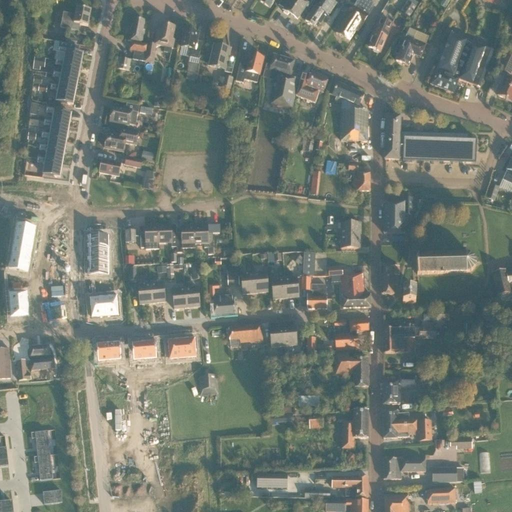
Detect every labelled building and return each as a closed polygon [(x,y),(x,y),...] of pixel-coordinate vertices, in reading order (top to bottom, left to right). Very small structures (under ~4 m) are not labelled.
[(260,0),(259,2),(269,9),(275,0),(260,0)] [(281,0),(277,6),(283,9),(281,12),(297,22),(308,5),(309,7),(313,0),(281,0)] [(319,9),(324,0),(314,0),(306,13),(308,14),(304,22),(317,30),(327,14),(319,9)] [(335,34),(349,43),(356,31),(357,32),(362,25),(374,6),(364,0),(357,0),(353,7),(352,7),(347,16),(344,14),(336,27),(338,29),(335,34)] [(399,14),(408,19),(417,4),(411,0),(408,0),(407,3),(407,2),(399,14)] [(75,16),(63,14),(60,29),(68,30),(78,32),(80,26),(87,27),(90,11),(77,9),(75,16)] [(137,62),(144,64),(147,45),(141,43),(144,31),(143,31),(144,23),(133,20),(131,31),(129,31),(127,42),(132,43),(130,52),(134,53),(132,60),(137,61),(137,62)] [(392,26),(381,21),(376,34),(373,33),(370,40),(371,41),(367,49),(374,51),(373,53),(378,55),(378,53),(380,54),(392,26)] [(147,45),(144,64),(153,65),(156,47),(173,50),(174,42),(173,41),(175,29),(161,25),(159,32),(156,32),(154,46),(147,45)] [(196,44),(198,34),(185,32),(181,49),(189,50),(187,58),(190,58),(195,59),(199,60),(202,45),(197,44),(196,44)] [(395,62),(408,68),(413,56),(420,59),(426,45),(403,35),(395,55),(398,56),(395,62)] [(489,50),(481,46),(450,35),(436,73),(435,72),(430,87),(453,95),(458,81),(479,89),(493,51),(489,50)] [(65,44),(76,46),(77,40),(66,38),(65,44)] [(57,53),(56,61),(64,62),(63,65),(80,68),(83,55),(77,54),(78,47),(59,43),(57,53)] [(231,75),(235,59),(228,58),(230,51),(213,47),(209,67),(224,70),(224,73),(231,75)] [(511,73),(511,57),(504,54),(496,71),(510,77),(511,73)] [(263,59),(250,56),(247,69),(239,67),(235,83),(243,85),(244,81),(256,84),(263,59)] [(268,106),(292,110),(298,80),(291,78),(292,74),(291,73),(294,63),(273,56),(270,66),(267,66),(263,79),(274,82),(268,106)] [(44,69),(45,60),(34,59),(33,70),(40,71),(40,68),(44,69)] [(131,61),(119,59),(117,70),(128,72),(131,61)] [(56,61),(55,65),(63,67),(62,75),(61,77),(62,77),(78,80),(80,68),(63,65),(64,62),(56,61)] [(328,79),(311,72),(310,75),(302,73),(296,94),(301,95),(300,100),(314,105),(319,93),(322,94),(328,79)] [(53,73),(53,78),(61,79),(59,87),(59,90),(75,93),(78,80),(62,77),(61,77),(62,75),(53,73)] [(217,87),(230,91),(233,79),(225,76),(220,78),(217,87)] [(498,97),(511,103),(511,100),(511,79),(507,77),(498,97)] [(168,93),(170,80),(163,79),(161,92),(168,93)] [(364,144),(366,144),(366,142),(367,112),(361,109),(359,108),(364,96),(338,84),(332,97),(336,99),(335,101),(341,104),(341,112),(341,142),(341,144),(364,144)] [(51,86),(50,90),(58,92),(56,103),(73,106),(75,93),(59,90),(59,87),(51,86)] [(125,111),(112,109),(109,122),(129,126),(130,117),(137,119),(139,107),(126,104),(125,111)] [(46,109),(46,114),(54,115),(52,123),(52,125),(69,128),(71,115),(56,112),(56,111),(46,109)] [(229,119),(236,121),(239,112),(231,110),(229,119)] [(386,117),(384,161),(398,162),(398,160),(402,160),(402,162),(471,164),(471,159),(476,160),(476,142),(466,142),(467,137),(399,134),(400,118),(386,117)] [(44,121),(43,126),(52,127),(50,135),(50,138),(66,141),(69,128),(52,125),(52,123),(44,121)] [(125,145),(136,147),(138,134),(121,131),(120,138),(107,135),(104,149),(123,153),(125,145)] [(42,134),(41,138),(49,140),(48,148),(48,150),(64,153),(66,141),(50,138),(50,135),(42,134)] [(301,152),(311,153),(313,144),(303,142),(301,152)] [(364,144),(341,144),(341,157),(364,158),(364,144)] [(40,146),(39,151),(47,152),(46,160),(45,163),(62,166),(64,153),(48,150),(48,148),(40,146)] [(146,162),(154,164),(155,155),(148,153),(146,162)] [(511,158),(506,171),(507,171),(502,181),(511,185),(511,158)] [(37,163),(45,165),(43,176),(60,179),(62,166),(45,163),(46,160),(37,159),(37,163)] [(126,159),(125,166),(140,169),(142,163),(126,159)] [(102,161),(99,174),(118,178),(121,165),(102,161)] [(315,172),(312,194),(319,195),(322,173),(315,172)] [(353,181),(353,193),(370,193),(370,176),(358,176),(358,181),(353,181)] [(140,177),(139,185),(152,188),(154,179),(140,177)] [(39,189),(39,180),(28,180),(28,188),(39,189)] [(485,199),(494,202),(499,189),(490,186),(485,199)] [(45,187),(43,252),(60,252),(63,188),(45,187)] [(412,217),(411,200),(403,200),(403,204),(384,204),(384,237),(404,237),(405,217),(412,217)] [(158,251),(158,245),(158,226),(144,227),(145,235),(140,235),(140,249),(145,249),(145,251),(158,251)] [(171,226),(158,226),(158,245),(171,245),(171,249),(176,249),(176,234),(171,235),(171,226)] [(340,238),(360,238),(360,226),(340,226),(340,238)] [(176,234),(176,249),(176,253),(181,253),(181,247),(194,247),(194,245),(194,227),(181,227),(181,234),(176,234)] [(207,227),(194,227),(194,245),(204,245),(204,247),(207,247),(207,256),(212,256),(212,235),(207,235),(207,227)] [(17,230),(15,242),(34,245),(36,233),(17,230)] [(125,232),(125,244),(135,244),(135,231),(125,232)] [(360,238),(340,238),(340,251),(360,251),(360,238)] [(87,241),(87,254),(107,254),(107,241),(87,241)] [(15,242),(13,253),(33,256),(34,245),(15,242)] [(224,258),(234,257),(233,248),(223,249),(224,258)] [(13,253),(12,264),(31,267),(33,256),(13,253)] [(468,254),(466,253),(418,254),(418,277),(466,276),(471,274),(474,271),(476,266),(476,262),(475,259),(472,256),(468,254)] [(87,254),(87,267),(107,267),(107,254),(87,254)] [(291,261),(298,266),(303,260),(296,254),(291,261)] [(302,277),(313,278),(315,254),(303,254),(302,277)] [(274,263),(281,262),(280,255),(273,256),(274,263)] [(12,264),(9,275),(29,279),(31,267),(12,264)] [(38,264),(39,316),(59,316),(59,264),(38,264)] [(192,266),(194,281),(200,280),(199,266),(192,266)] [(87,267),(87,281),(107,281),(107,267),(87,267)] [(399,267),(391,267),(391,277),(380,277),(381,296),(394,296),(393,288),(399,288),(399,267)] [(511,269),(492,274),(499,304),(511,301),(509,291),(511,290),(511,269)] [(342,278),(342,271),(328,272),(328,278),(331,278),(331,285),(340,284),(341,310),(370,309),(369,295),(363,296),(362,276),(342,278)] [(227,275),(228,287),(239,286),(238,274),(227,275)] [(253,276),(255,296),(268,295),(266,275),(253,276)] [(255,296),(253,276),(240,278),(242,297),(255,296)] [(301,292),(310,292),(310,279),(301,278),(301,292)] [(283,282),(285,301),(298,300),(296,280),(283,282)] [(285,301),(283,282),(271,283),(273,302),(285,301)] [(150,286),(152,306),(165,305),(164,285),(150,286)] [(152,306),(150,286),(137,287),(139,307),(152,306)] [(312,294),(307,294),(307,311),(327,310),(326,293),(325,293),(324,286),(310,286),(311,292),(312,292),(312,294)] [(198,290),(185,291),(186,311),(199,310),(198,290)] [(186,311),(185,291),(172,292),(174,312),(186,311)] [(400,292),(401,305),(416,305),(415,291),(400,292)] [(27,292),(10,293),(11,305),(28,304),(27,292)] [(232,300),(232,296),(219,297),(220,301),(212,302),(213,318),(235,316),(234,300),(232,300)] [(115,300),(102,301),(103,321),(117,320),(115,300)] [(102,301),(88,302),(90,322),(103,321),(102,301)] [(28,304),(11,305),(12,317),(29,316),(28,304)] [(448,312),(436,312),(436,321),(448,321),(448,312)] [(335,353),(345,352),(359,351),(358,334),(369,333),(368,319),(348,321),(350,336),(334,337),(335,353)] [(263,344),(261,326),(247,327),(247,328),(229,330),(230,350),(240,349),(240,347),(263,344)] [(382,331),(382,339),(395,338),(395,340),(403,340),(414,340),(422,340),(435,340),(445,340),(445,329),(435,329),(414,329),(414,327),(404,328),(404,331),(392,331),(382,331)] [(295,328),(282,329),(283,349),(297,348),(295,328)] [(283,349),(282,329),(268,330),(270,350),(283,349)] [(395,338),(382,339),(382,356),(414,355),(414,340),(403,340),(395,340),(395,338)] [(306,354),(315,354),(316,339),(306,339),(306,354)] [(191,341),(178,342),(180,362),(193,361),(191,341)] [(178,342),(164,343),(166,363),(180,362),(178,342)] [(152,344),(141,345),(143,363),(154,362),(152,344)] [(54,355),(49,356),(48,345),(29,347),(32,371),(55,368),(54,355)] [(141,345),(130,346),(132,364),(143,363),(141,345)] [(117,346),(106,347),(108,364),(119,363),(117,346)] [(106,347),(95,348),(97,365),(108,364),(106,347)] [(4,353),(4,350),(0,350),(0,380),(10,380),(9,353),(4,353)] [(367,389),(367,360),(348,360),(348,354),(334,354),(334,371),(331,371),(331,377),(353,377),(354,389),(367,389)] [(26,374),(25,361),(16,362),(18,382),(31,381),(30,374),(26,374)] [(382,384),(383,407),(400,406),(399,390),(415,390),(415,376),(398,376),(398,383),(382,384)] [(199,399),(208,399),(218,398),(216,378),(198,379),(199,399)] [(309,398),(297,398),(297,410),(309,410),(309,398)] [(368,412),(354,412),(354,425),(342,425),(342,451),(353,451),(353,440),(368,440),(368,412)] [(408,415),(397,415),(397,412),(382,412),(383,440),(408,440),(408,438),(418,437),(418,444),(432,443),(431,423),(419,423),(419,418),(408,418),(408,415)] [(309,430),(323,429),(322,417),(308,418),(309,430)] [(35,434),(35,440),(37,452),(37,458),(50,457),(47,433),(35,434)] [(471,440),(455,440),(456,448),(472,448),(471,440)] [(8,469),(6,450),(0,450),(0,469),(1,469),(7,469),(8,469)] [(52,481),(50,457),(37,458),(38,464),(39,476),(40,482),(52,481)] [(383,460),(383,482),(401,482),(401,474),(426,473),(426,461),(401,462),(401,460),(383,460)] [(463,469),(456,469),(432,469),(432,484),(456,484),(456,483),(463,483),(463,469)] [(261,476),(261,490),(281,490),(281,487),(291,487),(291,476),(261,476)] [(345,490),(345,499),(367,499),(367,478),(331,478),(331,490),(345,490)] [(454,490),(427,491),(427,505),(455,504),(454,490)] [(61,492),(42,494),(44,506),(62,504),(61,492)] [(407,511),(407,497),(384,497),(384,511),(407,511)] [(344,511),(345,501),(325,500),(324,511),(344,511)] [(350,502),(350,511),(367,511),(367,502),(350,502)] [(12,511),(12,503),(11,503),(5,504),(2,504),(0,504),(0,511),(12,511)]
